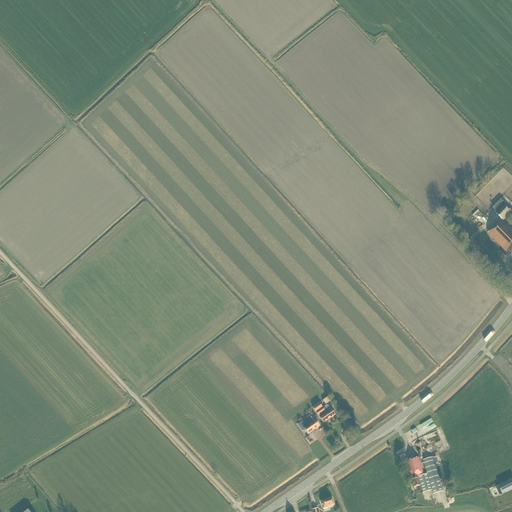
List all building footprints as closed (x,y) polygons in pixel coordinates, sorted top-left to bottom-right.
[(511,230),(503,221),(505,219),(504,218),(511,210),(511,209),(505,203),(495,212),(502,220),(488,234),(506,252),(507,252),(511,256),(511,254),(511,230)] [(473,215),(470,218),(475,224),(478,221),(473,215)] [(320,419),(323,423),(335,415),(331,411),(329,408),(327,410),(329,412),(326,414),(324,412),(325,412),(319,404),(313,409),(318,417),(319,416),(320,418),(320,419)] [(310,426),(313,430),(319,426),(316,422),(318,420),(314,415),(312,413),(307,417),(309,419),(310,418),(313,423),(310,426)] [(313,430),(310,426),(306,428),(304,424),(305,423),(303,420),(296,425),(300,430),(303,428),(304,430),(307,435),(313,430)] [(432,490),(433,494),(443,492),(435,465),(438,464),(437,457),(433,458),(433,457),(420,461),(419,457),(406,461),(409,471),(408,471),(409,474),(410,474),(412,480),(411,480),(413,487),(420,486),(418,482),(419,482),(423,493),(432,490)] [(510,489),(507,482),(496,488),(499,494),(510,489)] [(334,505),(332,498),(326,500),(325,500),(320,501),(323,509),(328,508),(328,507),(334,505)]
